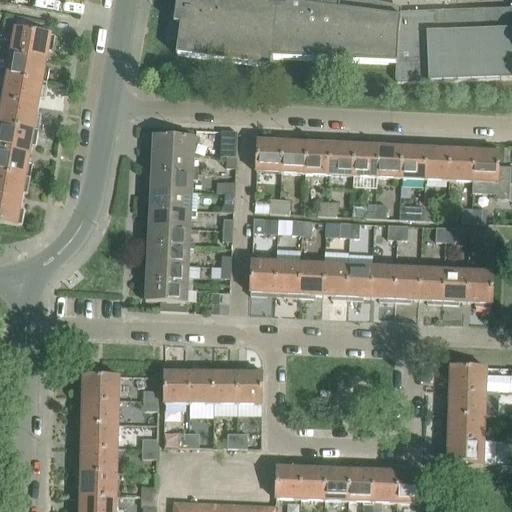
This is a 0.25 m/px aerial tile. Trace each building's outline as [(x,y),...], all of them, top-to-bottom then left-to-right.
[(168,16),(165,39),(178,41),(176,56),(270,68),(271,59),(395,65),(397,19),(399,20),(399,15),(400,13),(401,9),(360,0),(176,0),(174,16),(168,16)] [(394,78),(394,79),(394,80),(395,80),(395,81),(395,82),(396,82),(396,83),(397,83),(397,84),(398,84),(399,84),(400,84),(401,84),(402,84),(511,82),(511,11),(482,12),(454,12),(437,12),(400,13),(399,15),(399,20),(397,19),(395,65),(394,78)] [(52,38),(52,37),(16,31),(12,54),(47,60),(49,52),(52,53),(55,38),(52,38)] [(46,68),(47,60),(12,54),(7,77),(47,85),(50,69),(46,68)] [(44,100),(47,85),(7,77),(3,101),(39,108),(41,100),(44,100)] [(38,116),(39,108),(3,101),(0,117),(0,124),(38,132),(41,117),(38,116)] [(36,147),(38,132),(0,124),(0,149),(31,155),(33,146),(36,147)] [(237,160),(238,134),(223,134),(221,159),(228,159),(237,160)] [(154,136),(154,155),(194,157),(195,138),(154,136)] [(280,177),(282,143),(273,142),(273,139),(258,139),(257,176),(280,177)] [(304,178),(306,141),(290,140),(290,143),(282,143),(280,177),(304,178)] [(328,179),(330,146),(322,145),(322,142),(306,141),(304,178),(328,179)] [(352,180),(354,143),(338,142),(338,146),(330,146),(328,179),(352,180)] [(376,181),(377,148),(369,147),(369,144),(354,143),(352,180),(376,181)] [(400,182),(402,145),(386,144),(386,148),(377,148),(376,181),(400,182)] [(425,183),(426,150),(418,150),(418,146),(402,145),(400,182),(425,183)] [(449,184),(450,148),(434,147),(434,150),(426,150),(425,183),(449,184)] [(472,185),(474,153),(466,152),(466,149),(450,148),(449,184),(472,185)] [(30,164),(31,155),(0,149),(0,174),(30,180),(33,164),(30,164)] [(509,200),(511,167),(498,167),(499,153),(497,153),(497,150),(482,149),(481,153),(474,153),(472,185),(473,185),(472,196),(496,197),(496,200),(509,200)] [(194,171),(194,157),(154,155),(153,174),(198,176),(198,171),(194,171)] [(237,171),(237,160),(228,159),(227,170),(237,171)] [(27,195),(30,180),(0,174),(0,198),(23,203),(24,195),(27,195)] [(198,182),(198,176),(153,174),(152,192),(193,194),(193,182),(198,182)] [(235,196),(236,186),(220,185),(219,195),(225,195),(235,196)] [(197,197),(193,197),(193,194),(152,192),(151,211),(197,213),(197,197)] [(225,195),(224,207),(235,208),(235,196),(225,195)] [(21,211),(23,203),(0,198),(0,223),(19,227),(19,226),(22,226),(25,211),(21,211)] [(280,218),(280,203),(271,203),(270,217),(280,218)] [(304,204),(290,204),(280,203),(280,218),(303,219),(304,204)] [(328,220),(328,205),(318,205),(317,219),(328,220)] [(338,206),(328,205),(328,220),(338,220),(338,206)] [(375,222),(376,207),(366,207),(365,221),(375,222)] [(385,208),(376,207),(375,222),(385,222),(385,208)] [(424,224),(425,210),(400,208),(399,223),(424,224)] [(434,210),(425,210),(424,224),(433,224),(434,210)] [(197,220),(197,213),(151,211),(150,229),(191,231),(192,219),(197,220)] [(472,226),(472,212),(462,211),(462,226),(472,226)] [(481,227),(482,212),(472,212),(472,226),(481,227)] [(233,233),(234,222),(225,222),(224,233),(233,233)] [(264,237),(264,222),(254,222),(253,236),(264,237)] [(301,238),(302,224),(293,223),(292,237),(301,238)] [(311,238),(312,224),(302,224),(301,238),(311,238)] [(349,240),(350,226),(341,225),(340,240),(349,240)] [(360,241),(360,226),(350,226),(349,240),(360,241)] [(398,242),(399,228),(388,227),(388,242),(398,242)] [(408,243),(408,228),(399,228),(398,242),(408,243)] [(190,249),(191,231),(150,229),(149,247),(190,249)] [(446,245),(447,230),(436,230),(436,244),(446,245)] [(456,245),(456,231),(447,230),(446,245),(456,245)] [(495,247),(496,232),(486,232),(485,246),(495,247)] [(233,245),(233,233),(224,233),(223,244),(233,245)] [(190,268),(190,249),(149,247),(148,266),(190,268)] [(232,270),(232,259),(223,259),(222,269),(232,270)] [(275,296),(277,263),(252,262),(250,299),(267,299),(267,296),(275,296)] [(299,301),(301,265),(277,263),(275,296),(283,296),(283,300),(299,301)] [(323,298),(325,266),(301,265),(299,301),(315,302),(315,298),(323,298)] [(189,281),(190,268),(148,266),(147,284),(193,287),(193,281),(189,281)] [(347,303),(349,267),(325,266),(323,298),(331,298),(331,303),(347,303)] [(371,301),(373,268),(349,267),(347,303),(363,304),(363,300),(371,301)] [(395,306),(397,270),(373,268),(371,301),(380,301),(379,305),(395,306)] [(231,282),(232,270),(222,269),(222,281),(231,282)] [(419,303),(421,271),(397,270),(395,306),(411,306),(411,303),(419,303)] [(443,308),(445,272),(421,271),(419,303),(427,303),(427,307),(443,308)] [(468,306),(469,273),(445,272),(443,308),(459,309),(459,305),(468,306)] [(493,308),(494,275),(469,273),(468,306),(475,306),(475,309),(490,310),(490,308),(493,308)] [(193,292),(193,287),(147,284),(146,303),(161,304),(160,314),(187,315),(187,305),(188,305),(189,293),(193,292)] [(230,308),(230,297),(221,296),(220,308),(230,308)] [(487,395),(488,371),(449,369),(449,371),(446,371),(446,385),(449,385),(448,394),(487,395)] [(189,407),(189,375),(182,375),(182,371),(166,371),(166,375),(166,407),(189,407)] [(237,408),(237,374),(229,374),(229,371),(214,371),(214,374),(213,374),(213,408),(237,408)] [(262,408),(262,374),(260,374),(260,371),(245,371),(245,374),(237,374),(237,408),(262,408)] [(213,408),(213,374),(189,375),(189,407),(213,408)] [(120,403),(121,379),(83,379),(82,380),(79,380),(78,394),(82,394),(82,402),(120,403)] [(145,394),(144,403),(158,404),(159,394),(145,394)] [(487,419),(487,395),(448,394),(448,402),(445,402),(445,418),(487,419)] [(120,427),(120,403),(82,402),(81,410),(78,410),(78,426),(120,427)] [(158,414),(158,404),(144,403),(144,414),(158,414)] [(183,413),(183,429),(201,429),(200,413),(183,413)] [(486,443),(487,419),(445,418),(444,433),(447,433),(447,441),(486,443)] [(119,451),(120,427),(78,426),(77,443),(81,443),(81,450),(119,451)] [(189,452),(189,437),(179,438),(179,452),(189,452)] [(199,437),(189,437),(189,452),(199,452),(199,437)] [(237,452),(237,437),(228,437),(228,452),(237,452)] [(247,452),(247,437),(237,437),(237,452),(247,452)] [(485,468),(486,443),(447,441),(447,450),(444,449),(443,465),(446,465),(446,466),(485,468)] [(157,443),(143,442),(143,452),(157,452),(157,443)] [(119,475),(119,451),(81,450),(80,458),(77,458),(77,474),(119,475)] [(157,462),(157,452),(143,452),(142,462),(157,462)] [(301,502),(302,466),(286,465),(286,469),(278,468),(276,501),(301,502)] [(325,502),(326,470),(318,470),(318,466),(302,466),(301,502),(325,502)] [(349,503),(350,467),(335,467),(335,471),(326,470),(325,502),(349,503)] [(373,504),(374,472),(366,472),(366,468),(350,467),(349,503),(373,504)] [(397,505),(398,469),(383,469),(383,472),(374,472),(373,504),(397,505)] [(422,490),(423,474),(414,473),(414,470),(398,469),(397,505),(422,506),(422,505),(425,505),(426,490),(422,490)] [(118,499),(119,475),(77,474),(76,490),(80,490),(80,498),(118,499)] [(142,490),(142,500),(156,500),(156,490),(142,490)] [(117,511),(118,499),(80,498),(79,507),(76,506),(75,511),(117,511)] [(142,500),(141,510),(156,510),(156,500),(142,500)]
